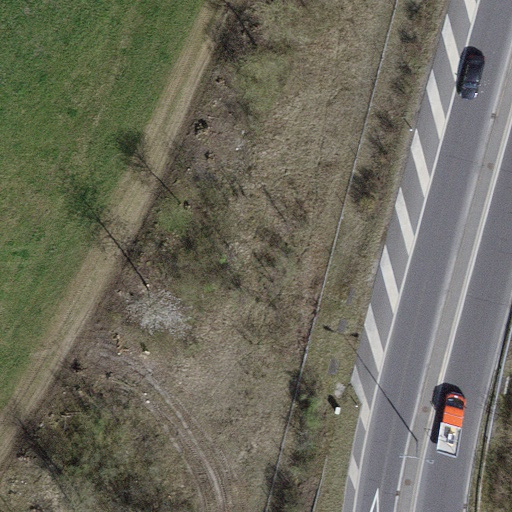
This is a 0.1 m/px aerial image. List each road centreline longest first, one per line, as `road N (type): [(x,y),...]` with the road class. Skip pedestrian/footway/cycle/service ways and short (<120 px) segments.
road 1 (trunk): [(499,0),(375,511)]
road 2 (trunk): [(441,511),(511,212)]
